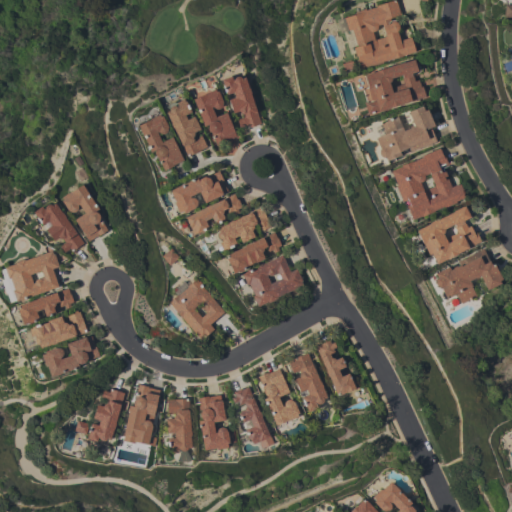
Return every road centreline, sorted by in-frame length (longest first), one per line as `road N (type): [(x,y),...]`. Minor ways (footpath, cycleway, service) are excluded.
road 1 (residential): [(449,511),(286,188),(263,169)]
road 2 (residential): [(339,299),(234,360),(180,369),(131,339),(115,292)]
road 3 (residential): [(511,211),(466,116),(454,40),(458,0)]
